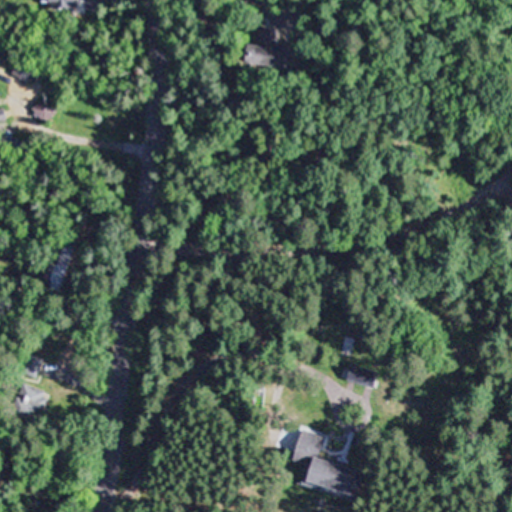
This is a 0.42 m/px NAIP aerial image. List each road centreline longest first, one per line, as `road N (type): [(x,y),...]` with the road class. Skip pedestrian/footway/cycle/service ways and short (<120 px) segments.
road 1 (residential): [(101,511),(120,435),(157,136),(157,0)]
road 2 (residential): [(123,405),(35,234),(0,231)]
